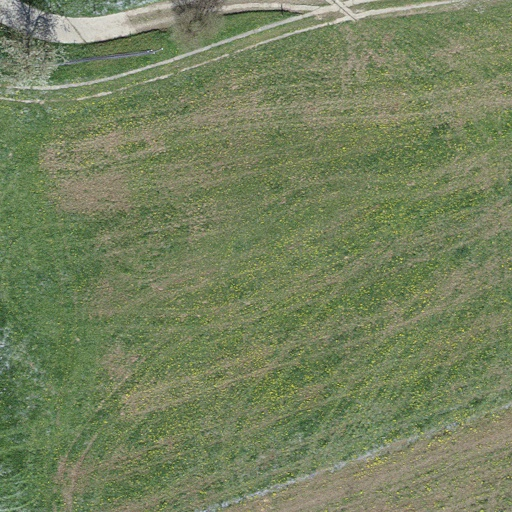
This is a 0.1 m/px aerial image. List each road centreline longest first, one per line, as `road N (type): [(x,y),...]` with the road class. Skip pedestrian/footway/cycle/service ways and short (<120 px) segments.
road 1 (track): [(0,90),(68,93),(110,84),(346,7)]
road 2 (track): [(0,3),(33,24),(74,32),(247,0)]
